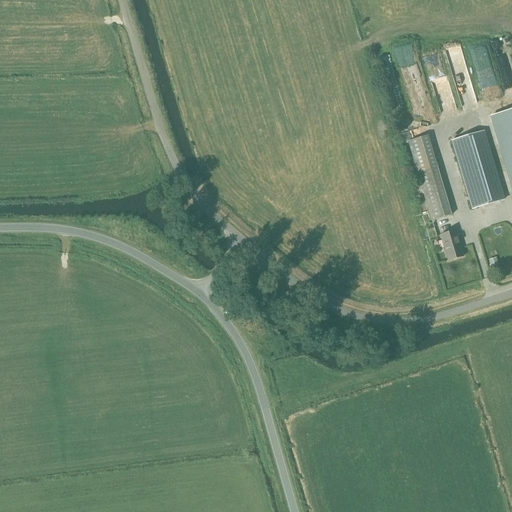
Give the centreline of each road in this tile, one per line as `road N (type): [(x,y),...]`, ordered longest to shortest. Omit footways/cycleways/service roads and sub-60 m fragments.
road 1 (unclassified): [(241,241),(318,299),(359,317),(407,321),(492,299)]
road 2 (unclassified): [(241,241),(187,186),(165,145),(121,0)]
road 3 (unclassified): [(199,293),(250,363),(294,511)]
road 4 (unclassified): [(0,227),(56,228),(111,242),(199,293)]
road 5 (unclassified): [(476,113),(441,133),(467,227)]
